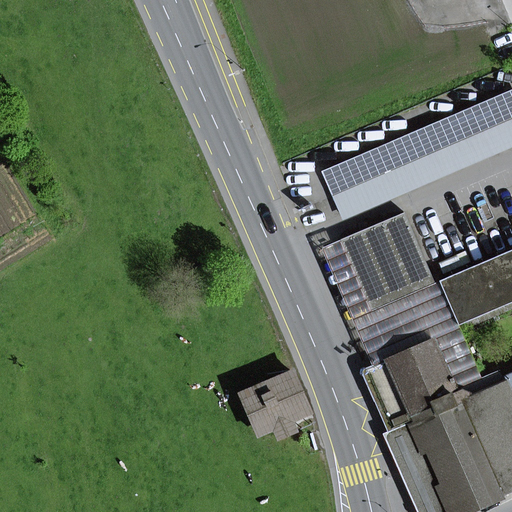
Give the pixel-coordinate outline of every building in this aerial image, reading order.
[(511,90),(321,172),(342,221),(511,147),(511,90)] [(340,241),(370,312),(435,284),(405,213),(340,241)] [(472,398),(485,392),(458,326),(439,282),(435,284),(370,312),(340,241),(323,248),(373,366),(364,370),(363,375),(388,433),(385,439),(418,511),(453,511),(387,361),(433,341),(450,380),(453,379),(459,392),(461,391),(471,395),(472,398)] [(439,282),(458,326),(511,303),(511,250),(439,282)] [(387,361),(453,511),(460,511),(511,489),(511,398),(505,383),(486,392),(485,392),(472,398),(471,395),(461,391),(459,392),(453,379),(450,380),(433,341),(387,361)] [(511,374),(502,379),(499,371),(481,379),(486,392),(505,383),(511,398),(511,374)] [(295,431),(291,422),(310,414),(292,373),(241,395),(247,408),(251,409),(263,434),(275,429),(279,438),(295,431)]
